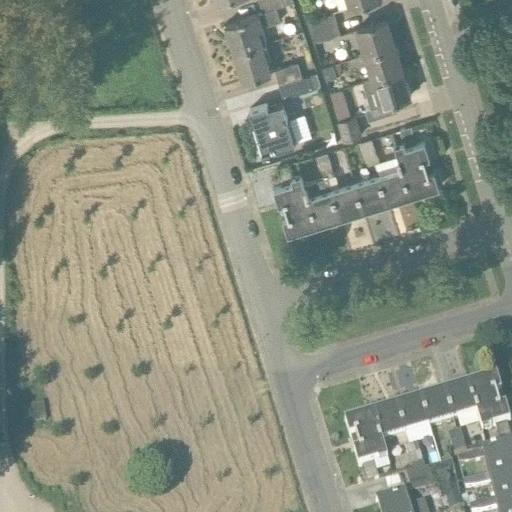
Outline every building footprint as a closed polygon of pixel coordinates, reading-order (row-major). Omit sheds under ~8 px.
[(234,54),(263,45),(259,31),(263,27),(280,22),(276,9),(285,6),(282,0),(263,0),(258,2),(262,12),(241,20),(225,25),(234,54)] [(310,32),(337,24),(334,13),(307,22),(310,32)] [(363,55),(394,45),(386,20),(373,24),(373,23),(370,24),(370,25),(355,30),(363,55)] [(314,42),(340,34),(337,24),(310,32),(314,42)] [(243,82),(272,73),(263,45),(234,54),(243,82)] [(371,81),(402,71),(394,45),(363,55),(371,81)] [(279,85),(302,78),(297,63),(274,71),(279,85)] [(326,81),(336,78),(332,65),(322,69),(326,81)] [(365,110),(368,120),(397,111),(394,103),(397,102),(397,100),(410,96),(402,71),(371,81),(379,106),(365,110)] [(283,99),(313,90),(309,76),(302,78),(279,85),(283,99)] [(333,92),(340,113),(351,110),(344,88),(333,92)] [(271,152),(295,144),(283,104),(268,108),(267,104),(249,110),(264,156),(271,154),(271,152)] [(337,123),(343,142),(361,137),(355,118),(337,123)] [(400,168),(425,161),(424,160),(430,158),(425,142),(416,145),(410,127),(400,131),(403,142),(394,145),(399,159),(396,160),(400,168)] [(361,143),(364,154),(375,151),(372,139),(361,143)] [(368,166),(379,163),(375,151),(364,154),(368,166)] [(320,168),(331,165),(327,153),(316,157),(320,168)] [(400,168),(409,197),(439,188),(434,172),(428,173),(425,161),(400,168)] [(309,196),(306,185),(304,186),(301,174),(291,177),(287,165),(277,168),(283,186),(274,189),(279,205),(284,203),(309,196)] [(324,180),(328,179),(334,176),(331,165),(320,168),(324,180)] [(386,204),(409,197),(400,168),(377,175),(386,204)] [(364,211),(386,204),(377,175),(355,182),(364,211)] [(341,218),(331,189),(328,179),(324,180),(306,185),(309,196),(318,225),(341,218)] [(341,218),(364,211),(355,182),(331,189),(341,218)] [(288,235),(318,225),(309,196),(284,203),(288,217),(283,219),(288,235)] [(474,410),(498,402),(496,395),(501,393),(496,377),(467,386),(474,410)] [(476,415),(474,410),(467,386),(444,392),(453,422),(476,415)] [(429,429),(453,422),(444,392),(420,400),(429,429)] [(405,437),(429,429),(420,400),(397,407),(405,437)] [(494,428),(499,443),(511,440),(506,424),(510,423),(505,407),(500,408),(498,402),(474,410),(476,415),(481,433),(491,430),(491,429),(494,428)] [(374,414),(382,443),(395,439),(405,437),(397,407),(374,414)] [(359,451),(382,443),(374,414),(345,422),(350,438),(355,437),(359,451)] [(450,445),(463,441),(460,431),(447,435),(450,445)] [(463,441),(450,445),(453,455),(466,451),(463,441)] [(363,467),(368,482),(379,479),(374,464),(377,463),(378,464),(388,461),(382,443),(359,451),(354,452),(359,468),(363,467)] [(408,458),(421,455),(418,444),(409,447),(405,448),(408,458)] [(487,477),(511,470),(511,448),(511,444),(481,452),(457,459),(458,465),(469,464),(483,461),(487,477)] [(421,455),(408,458),(411,468),(424,464),(421,455)] [(493,501),(511,496),(511,470),(487,477),(463,483),(464,489),(475,489),(489,485),(493,501)] [(410,493),(429,488),(425,472),(419,473),(418,471),(405,475),(410,493)] [(410,511),(405,494),(377,503),(379,511),(410,511)] [(495,511),(511,511),(511,496),(493,501),(483,503),(482,498),(467,502),(469,508),(470,511),(486,511),(495,510),(495,511)]
